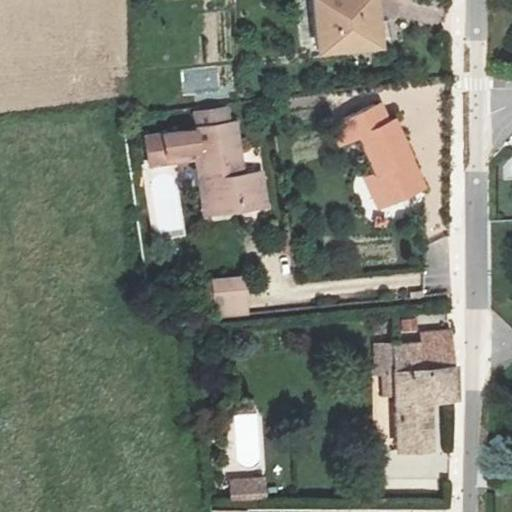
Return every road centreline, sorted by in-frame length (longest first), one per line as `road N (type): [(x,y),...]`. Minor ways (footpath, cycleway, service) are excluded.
road 1 (unclassified): [(467,116),(472,349)]
road 2 (unclassified): [(472,349),(465,511)]
